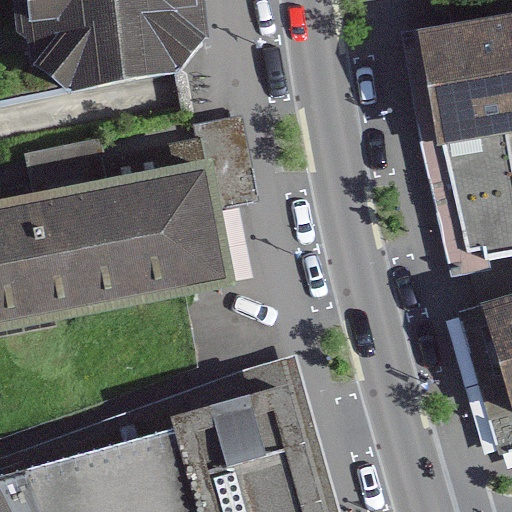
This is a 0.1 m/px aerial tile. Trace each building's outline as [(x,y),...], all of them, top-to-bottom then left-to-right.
[(34,69),(20,0),(0,0),(0,103),(59,93),(34,69)] [(20,0),(34,69),(67,99),(186,76),(209,45),(203,0),(20,0)] [(511,18),(404,39),(452,272),(511,260),(511,18)] [(30,197),(0,203),(0,329),(156,303),(180,300),(234,291),(219,214),(257,205),(240,120),(197,127),(202,166),(112,182),(103,139),(25,155),(30,197)] [(511,299),(461,314),(505,455),(511,453),(511,299)] [(339,511),(297,361),(0,469),(0,511),(339,511)]
